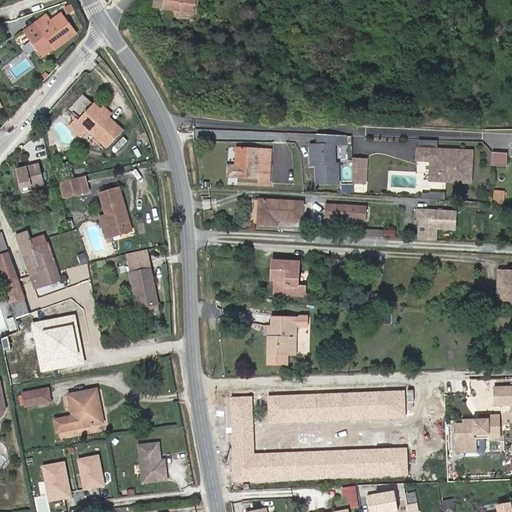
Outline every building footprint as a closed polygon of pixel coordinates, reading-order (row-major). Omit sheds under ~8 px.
[(148,0),(148,11),(189,16),(191,0),(148,0)] [(20,41),(38,64),(49,56),(50,57),(71,40),(55,20),(45,27),(40,21),(29,30),(31,33),(20,41)] [(18,38),(20,41),(31,33),(29,30),(18,38)] [(110,127),(101,120),(83,105),(69,122),(77,128),(72,135),(84,145),(89,139),(110,156),(124,140),(110,127)] [(338,136),(322,135),(323,146),(314,146),(315,165),(318,165),(319,185),(342,184),(341,169),(338,169),(338,164),(336,164),(335,146),(339,145),(338,136)] [(338,136),(339,145),(347,145),(347,137),(338,136)] [(271,149),(233,147),(231,167),(223,166),(222,177),(230,178),(256,180),(256,186),(269,187),(271,149)] [(474,151),(419,148),(418,159),(438,160),(438,167),(447,181),(472,182),(474,151)] [(507,165),(508,151),(493,151),(492,164),(507,165)] [(368,160),(354,159),(355,185),(367,186),(368,160)] [(438,160),(432,160),(431,180),(447,181),(438,167),(438,160)] [(48,190),(40,168),(19,175),(25,193),(34,189),(36,194),(48,190)] [(92,199),(88,184),(65,189),(69,205),(92,199)] [(503,195),(493,195),(493,203),(502,203),(503,195)] [(114,241),(132,236),(128,221),(128,219),(122,197),(103,202),(109,222),(102,225),(110,251),(114,249),(113,246),(116,245),(114,241)] [(257,222),(275,224),(276,219),(300,221),(301,202),(259,199),(257,222)] [(328,218),(359,221),(360,208),(329,207),(328,218)] [(458,212),(418,209),(417,218),(420,218),(419,239),(437,240),(437,228),(456,230),(458,212)] [(40,267),(36,253),(33,255),(31,251),(37,248),(35,242),(33,237),(21,241),(19,242),(32,283),(41,279),(36,268),(39,267),(40,267)] [(43,240),(35,242),(37,248),(31,251),(33,255),(36,253),(51,248),(49,243),(48,239),(43,240)] [(0,267),(7,291),(19,287),(6,247),(0,249),(0,267)] [(51,248),(36,253),(40,267),(39,267),(36,268),(41,279),(32,283),(36,295),(63,285),(51,248)] [(152,268),(150,258),(130,263),(132,272),(152,268)] [(293,292),(292,279),(292,268),(267,267),(268,287),(272,287),(272,300),(301,301),(301,292),(293,292)] [(154,274),(152,268),(132,272),(133,279),(154,274)] [(154,274),(133,279),(141,316),(161,310),(154,274)] [(500,289),(500,306),(511,306),(511,278),(492,278),(492,289),(500,289)] [(36,331),(19,287),(7,291),(22,336),(36,331)] [(500,289),(492,289),(492,309),(511,308),(511,306),(500,306),(500,289)] [(268,324),(268,333),(267,344),(262,343),(262,372),(282,373),(282,363),(285,363),(285,345),(290,344),(290,334),(303,334),(303,324),(268,324)] [(511,391),(488,393),(489,411),(504,411),(504,416),(511,415),(511,391)] [(357,412),(376,408),(372,392),(354,397),(357,412)] [(23,400),(26,411),(53,407),(51,395),(23,400)] [(74,421),(69,422),(60,424),(63,436),(71,435),(99,430),(96,414),(100,413),(96,395),(71,400),(74,421)] [(363,443),(356,416),(344,419),(342,409),(320,414),(317,402),(301,406),(306,425),(297,427),(295,420),(274,426),(274,427),(260,431),(260,434),(261,437),(255,438),(257,450),(250,451),(242,453),(247,473),(261,469),(264,480),(286,475),(285,468),(312,461),(314,468),(343,461),(342,459),(340,449),(352,446),(363,443)] [(449,431),(449,456),(466,456),(466,440),(480,440),(480,443),(492,443),(492,422),(465,423),(466,425),(466,431),(455,431),(449,431)] [(247,437),(250,451),(257,450),(255,438),(261,437),(260,434),(247,437)] [(355,456),(352,446),(340,449),(342,459),(355,456)] [(158,448),(139,449),(141,486),(165,484),(164,465),(157,466),(156,461),(159,461),(158,448)] [(82,489),(105,486),(102,454),(79,456),(82,489)] [(67,460),(43,463),(48,500),(72,497),(67,460)] [(395,488),(373,493),(377,511),(389,511),(400,510),(395,488)] [(344,493),(346,501),(353,500),(352,491),(344,493)] [(369,511),(375,511),(372,494),(366,495),(369,511)] [(420,511),(419,502),(408,503),(409,511),(420,511)] [(486,511),(499,510),(499,503),(485,505),(486,511)]
